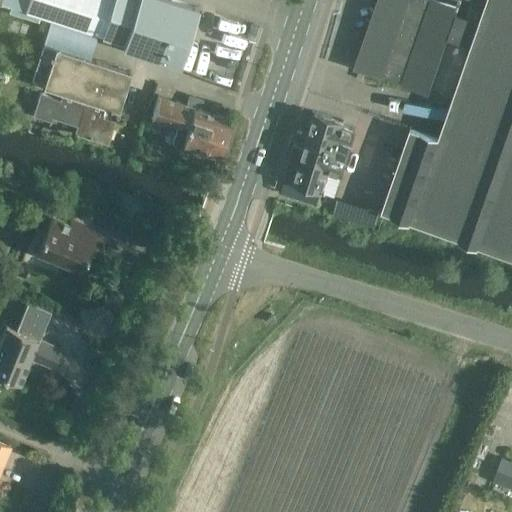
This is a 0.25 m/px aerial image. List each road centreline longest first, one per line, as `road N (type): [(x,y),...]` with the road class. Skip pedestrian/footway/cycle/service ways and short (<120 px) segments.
road 1 (unclassified): [(511,341),(217,250)]
road 2 (primary): [(106,511),(217,250)]
road 3 (primary): [(217,250),(305,0)]
